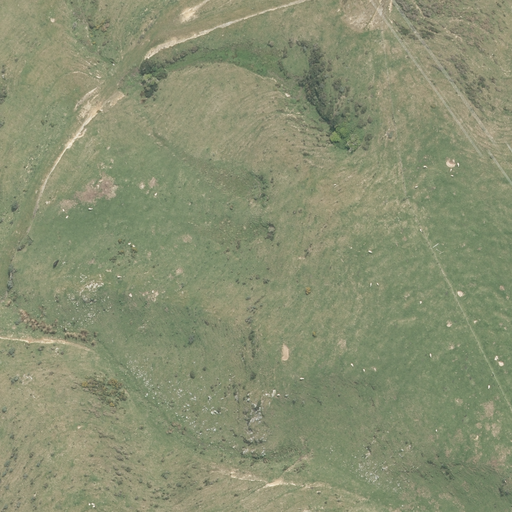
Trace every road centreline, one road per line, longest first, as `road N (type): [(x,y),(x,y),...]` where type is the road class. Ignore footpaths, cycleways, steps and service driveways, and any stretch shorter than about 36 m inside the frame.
road 1 (track): [(193,0),(69,121),(0,274)]
road 2 (track): [(131,56),(175,31),(285,0)]
